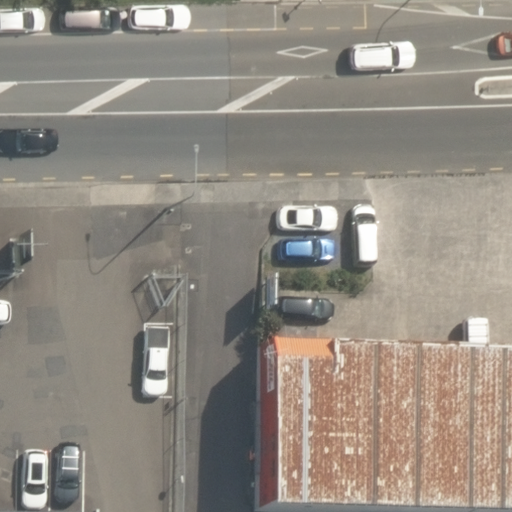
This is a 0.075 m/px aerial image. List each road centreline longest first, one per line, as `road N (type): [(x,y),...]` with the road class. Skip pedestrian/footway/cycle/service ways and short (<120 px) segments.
road 1 (secondary): [(97,90),(252,60),(511,44)]
road 2 (secondary): [(511,107),(237,110),(97,90)]
